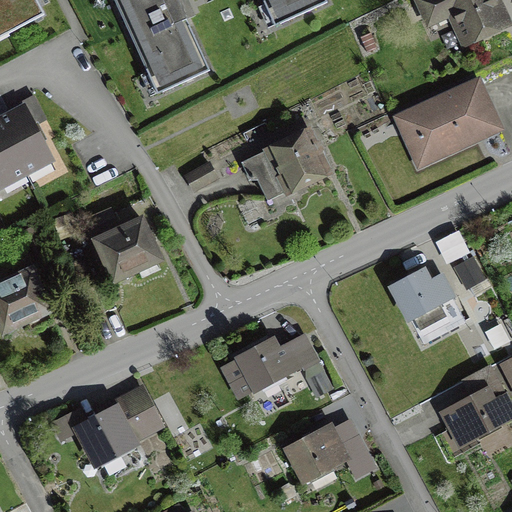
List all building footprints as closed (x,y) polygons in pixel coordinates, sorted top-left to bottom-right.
[(0,0),(0,39),(55,8),(49,0),(0,0)] [(175,0),(115,0),(158,92),(208,69),(175,0)] [(326,0),(263,0),(276,26),(328,3),(326,0)] [(418,0),(429,24),(451,14),(463,42),(503,24),(492,0),(418,0)] [(476,84),(396,120),(416,165),(496,129),(476,84)] [(24,109),(0,121),(0,122),(26,171),(50,159),(41,142),(45,140),(37,124),(33,126),(24,109)] [(0,122),(0,183),(1,185),(26,171),(0,122)] [(307,134),(245,164),(263,201),(325,172),(307,134)] [(211,166),(189,175),(195,189),(217,179),(211,166)] [(39,217),(25,223),(41,261),(54,256),(39,217)] [(141,221),(98,239),(115,279),(159,260),(141,221)] [(468,262),(457,269),(468,289),(480,282),(468,262)] [(30,273),(0,285),(0,322),(3,329),(46,310),(30,273)] [(422,273),(391,288),(413,335),(446,319),(439,303),(452,297),(442,276),(427,283),(422,273)] [(94,287),(80,292),(89,319),(103,314),(94,287)] [(304,336),(290,343),(293,350),(302,368),(316,360),(304,336)] [(272,341),(240,357),(257,390),(302,368),(293,350),(280,356),(272,341)] [(511,360),(501,367),(511,386),(511,360)] [(511,408),(499,384),(444,412),(461,445),(511,418),(511,408)] [(78,411),(53,425),(60,438),(75,430),(92,461),(155,427),(137,394),(85,423),(78,411)] [(328,428),(289,448),(305,479),(344,459),(328,428)]
